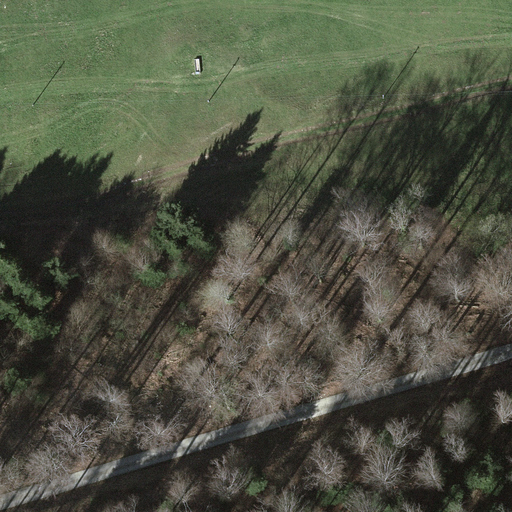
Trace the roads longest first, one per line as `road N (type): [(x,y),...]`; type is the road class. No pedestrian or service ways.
road 1 (track): [(0,500),(511,351)]
road 2 (track): [(511,92),(67,225),(0,219)]
